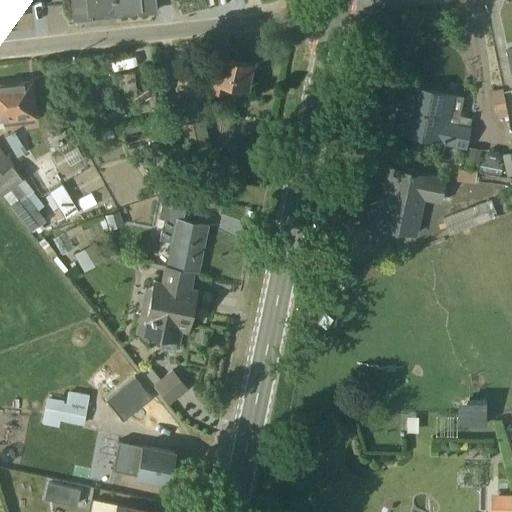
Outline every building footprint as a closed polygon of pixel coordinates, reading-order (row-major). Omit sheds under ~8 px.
[(110,0),(69,0),(72,21),(113,17),(110,0)] [(110,0),(113,17),(153,12),(151,0),(110,0)] [(176,83),(176,95),(206,101),(208,91),(223,94),(225,86),(244,90),(250,64),(216,57),(212,73),(179,66),(176,83)] [(132,72),(120,73),(122,94),(134,93),(132,72)] [(155,110),(153,74),(137,75),(139,111),(155,110)] [(28,83),(0,86),(0,120),(1,121),(2,126),(33,122),(28,83)] [(407,87),(403,103),(408,104),(401,134),(397,133),(464,148),(468,128),(467,127),(469,119),(457,116),(461,98),(407,87)] [(496,120),(506,118),(500,90),(489,93),(493,113),(494,112),(496,120)] [(167,112),(166,135),(176,135),(177,112),(167,112)] [(161,140),(159,116),(119,129),(127,155),(151,148),(150,144),(161,140)] [(201,122),(178,126),(182,146),(190,144),(192,154),(185,156),(192,185),(216,177),(201,122)] [(21,146),(12,133),(3,139),(15,159),(22,154),(18,148),(21,146)] [(77,143),(50,158),(62,179),(90,164),(77,143)] [(480,151),(468,148),(463,168),(475,171),(480,151)] [(11,165),(0,151),(0,194),(19,179),(9,167),(11,165)] [(477,172),(497,176),(500,166),(494,164),(498,161),(499,156),(496,153),(487,151),(484,153),(483,159),(484,162),(479,161),(477,172)] [(511,175),(511,152),(500,155),(505,177),(511,175)] [(389,170),(377,227),(415,236),(422,201),(438,204),(443,182),(389,170)] [(454,181),(473,184),(474,173),(456,170),(454,181)] [(32,192),(21,179),(1,195),(30,231),(43,220),(36,211),(41,207),(30,193),(32,192)] [(48,189),(64,216),(77,209),(61,182),(48,189)] [(442,219),(448,235),(495,218),(493,212),(501,208),(497,198),(442,219)] [(191,273),(195,273),(205,227),(181,221),(184,207),(183,206),(160,201),(157,218),(162,219),(158,240),(168,243),(164,265),(191,273)] [(187,294),(191,273),(162,265),(158,281),(151,280),(149,289),(143,288),(134,332),(160,338),(157,349),(172,353),(175,342),(177,342),(181,327),(186,328),(193,295),(187,294)] [(150,370),(144,375),(167,403),(184,389),(170,373),(159,382),(150,370)] [(45,399),(40,425),(56,428),(58,422),(81,426),(87,396),(67,392),(64,405),(61,404),(62,402),(45,399)] [(482,402),(456,402),(455,426),(483,426),(482,402)] [(404,418),(404,433),(416,433),(416,418),(404,418)] [(166,483),(172,453),(117,442),(111,471),(166,483)] [(511,511),(511,496),(489,495),(487,511),(511,511)] [(145,511),(92,501),(89,511),(145,511)]
